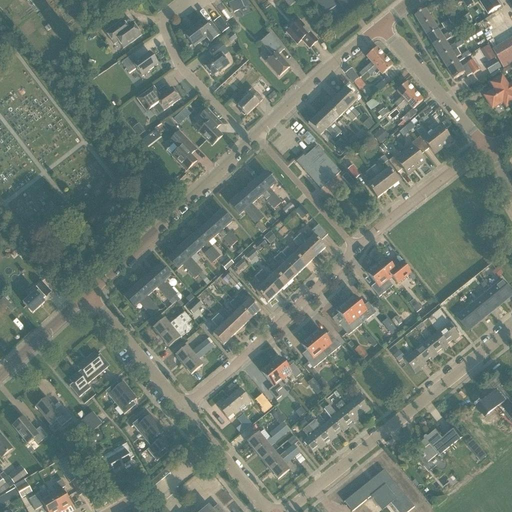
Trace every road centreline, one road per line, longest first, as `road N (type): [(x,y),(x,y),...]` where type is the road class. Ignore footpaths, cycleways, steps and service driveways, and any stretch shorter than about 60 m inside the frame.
road 1 (residential): [(280,511),(511,329)]
road 2 (residential): [(183,408),(356,247)]
road 3 (tertiary): [(90,293),(251,140)]
road 4 (residential): [(251,140),(176,63),(165,16),(190,0)]
road 5 (tertiary): [(257,135),(380,25)]
road 6 (residential): [(356,247),(483,148)]
road 7 (residential): [(483,148),(380,25)]
road 8 (residential): [(356,247),(257,135)]
road 9 (residential): [(183,408),(90,293)]
road 10 (residential): [(271,511),(183,408)]
road 11 (tertiary): [(0,374),(90,293)]
